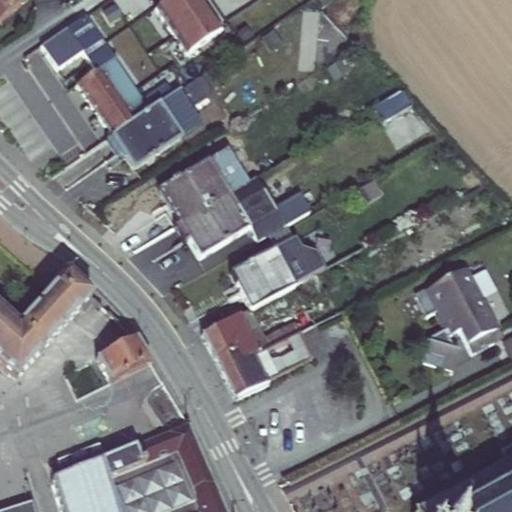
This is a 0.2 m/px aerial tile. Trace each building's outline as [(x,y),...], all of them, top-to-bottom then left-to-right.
[(0,0),(0,16),(11,7),(3,0),(0,0)] [(200,0),(164,0),(154,7),(185,53),(220,29),(200,0)] [(260,0),(270,15),(293,0),(260,0)] [(85,14),(38,48),(53,69),(81,49),(96,70),(115,56),(85,14)] [(96,70),(72,86),(107,138),(180,89),(174,81),(145,100),(115,56),(96,70)] [(180,89),(107,138),(130,171),(202,122),(180,89)] [(159,189),(177,220),(247,180),(229,148),(159,189)] [(177,220),(199,260),(249,230),(256,242),(307,211),(299,197),(276,211),(254,175),(247,180),(177,220)] [(233,271),(252,309),(326,271),(318,254),(301,247),(296,239),(233,271)] [(437,315),(445,331),(429,339),(430,341),(422,361),(450,372),(458,352),(451,339),(460,334),(472,358),(498,345),(494,338),(502,334),(469,268),(418,293),(431,318),(437,315)] [(0,300),(0,511),(33,511),(30,502),(0,511),(0,362),(21,381),(94,302),(97,299),(70,274),(27,324),(0,300)] [(258,352),(240,318),(205,335),(219,362),(239,351),(243,360),(255,353),(258,352)] [(255,353),(269,380),(313,356),(300,332),(258,352),(255,353)] [(105,369),(111,382),(151,363),(138,336),(133,338),(79,364),(86,378),(105,369)] [(510,361),(511,360),(511,337),(503,341),(510,361)] [(255,353),(243,360),(239,351),(219,362),(238,397),(269,380),(255,353)] [(63,511),(226,511),(188,425),(54,476),(63,511)] [(511,511),(511,441),(496,451),(500,458),(408,508),(410,511),(511,511)]
